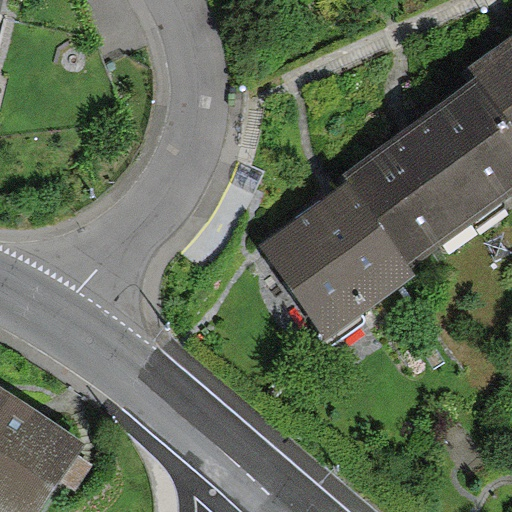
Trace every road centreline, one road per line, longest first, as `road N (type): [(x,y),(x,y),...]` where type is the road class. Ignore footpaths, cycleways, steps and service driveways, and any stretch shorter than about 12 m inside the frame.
road 1 (residential): [(52,323),(181,174),(199,101),(178,0)]
road 2 (residential): [(289,500),(161,395),(52,323)]
